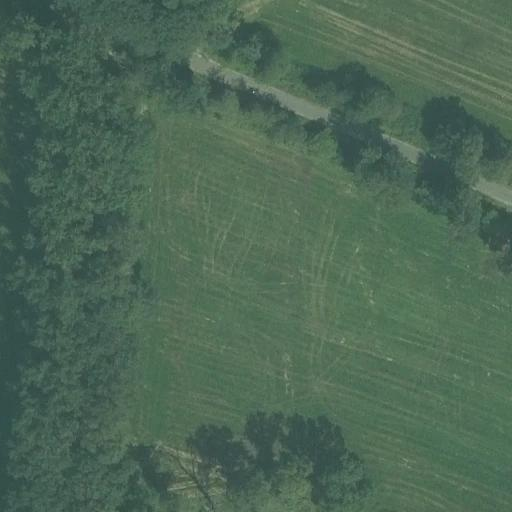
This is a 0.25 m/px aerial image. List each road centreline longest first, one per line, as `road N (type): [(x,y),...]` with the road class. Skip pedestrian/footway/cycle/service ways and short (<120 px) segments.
road 1 (residential): [(511,198),(43,0)]
road 2 (track): [(69,511),(98,23)]
